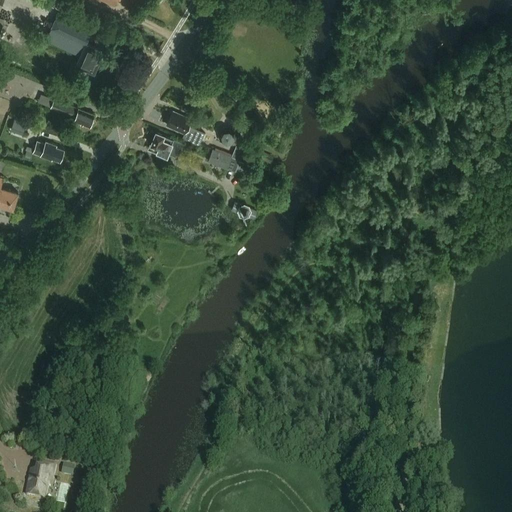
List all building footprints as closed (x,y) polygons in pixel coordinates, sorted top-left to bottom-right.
[(75,64),(73,69),(85,74),(87,69),(94,72),(104,50),(85,42),(92,29),(57,13),(45,39),(79,55),(75,64)] [(38,101),(51,106),(51,107),(75,116),(74,120),(75,122),(78,123),(80,122),(89,126),(94,113),(41,93),(38,101)] [(205,131),(188,124),(191,118),(172,110),(167,124),(185,131),(183,137),(200,143),(205,131)] [(17,117),(12,128),(25,133),(30,122),(17,117)] [(222,127),(218,132),(220,140),(225,144),(232,143),(236,137),(235,130),(228,125),(222,127)] [(155,131),(148,148),(166,156),(167,153),(174,156),(175,154),(177,155),(180,147),(178,146),(179,142),(155,131)] [(51,158),(52,157),(60,160),(64,149),(56,146),(56,144),(45,140),(44,143),(37,140),(33,151),(51,158)] [(213,148),(208,160),(227,168),(232,156),(213,148)] [(227,168),(235,171),(235,170),(239,160),(239,159),(232,156),(227,168)] [(239,160),(235,170),(243,173),(247,163),(239,160)] [(0,203),(13,208),(18,190),(0,185),(3,177),(0,176),(0,203)] [(231,209),(254,219),(257,210),(234,201),(231,209)] [(29,479),(25,495),(43,499),(46,486),(45,486),(47,476),(51,477),(53,466),(39,463),(37,472),(30,470),(28,479),(29,479)] [(61,475),(72,477),(74,467),(63,465),(61,475)]
